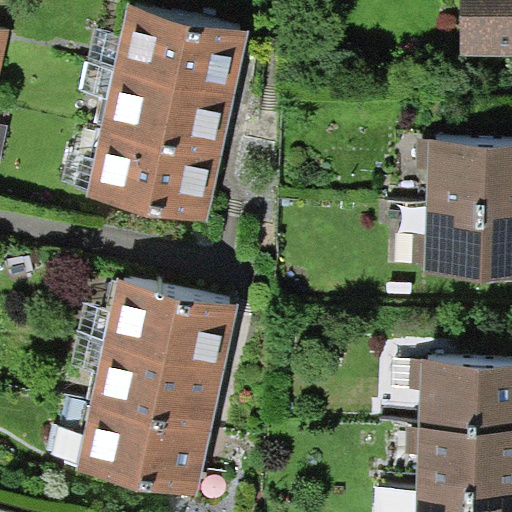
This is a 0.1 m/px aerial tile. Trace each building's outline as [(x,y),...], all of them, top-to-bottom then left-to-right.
[(511,0),(477,0),(478,44),(511,44),(511,0)] [(130,4),(117,66),(222,89),(236,27),(130,4)] [(117,66),(103,128),(209,151),(222,89),(117,66)] [(90,190),(196,213),(209,151),(103,128),(90,190)] [(511,139),(432,137),(429,202),(511,204),(511,139)] [(511,204),(429,202),(427,268),(511,269),(511,204)] [(120,278),(106,340),(212,363),(225,301),(120,278)] [(106,340),(93,402),(199,425),(212,363),(106,340)] [(421,422),(511,425),(511,360),(424,356),(421,422)] [(80,464),(186,486),(199,425),(93,402),(80,464)] [(511,489),(511,425),(421,422),(419,487),(511,489)] [(511,511),(511,489),(419,487),(418,511),(511,511)]
